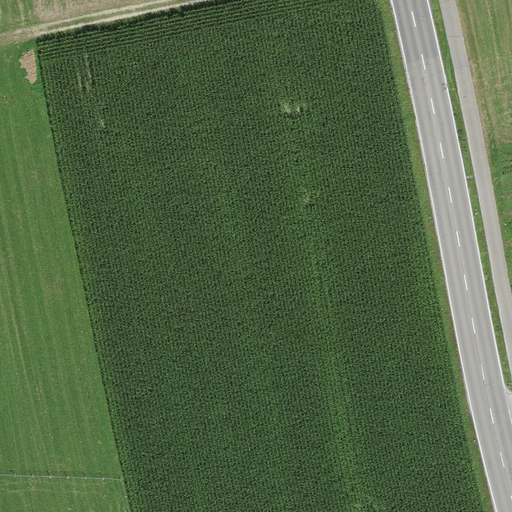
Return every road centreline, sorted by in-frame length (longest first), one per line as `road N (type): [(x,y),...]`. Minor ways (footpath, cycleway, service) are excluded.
road 1 (primary): [(409,0),(511,499)]
road 2 (track): [(444,0),(511,349)]
